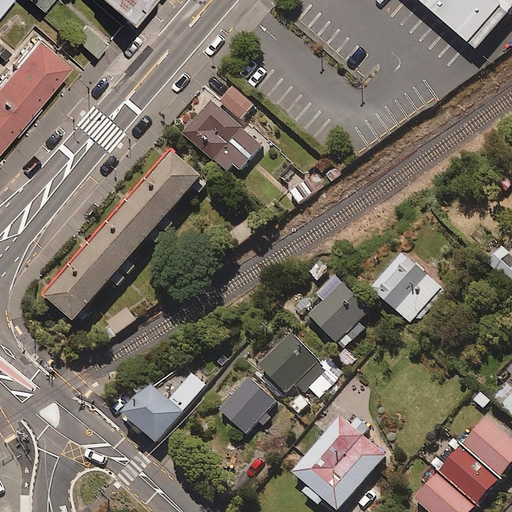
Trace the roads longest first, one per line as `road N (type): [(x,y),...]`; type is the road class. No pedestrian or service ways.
road 1 (trunk): [(0,244),(214,0)]
road 2 (residential): [(74,427),(135,466),(183,511)]
